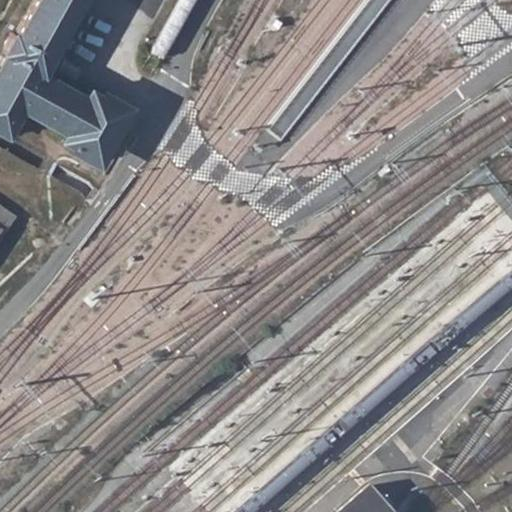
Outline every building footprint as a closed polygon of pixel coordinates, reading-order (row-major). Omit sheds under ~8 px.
[(0,51),(5,53),(0,61),(0,132),(8,137),(23,110),(65,132),(60,141),(97,160),(125,109),(89,89),(84,96),(52,78),(56,70),(46,65),(81,0),(34,0),(15,37),(9,33),(0,49),(0,51)] [(0,242),(16,220),(0,209),(0,242)] [(391,234),(344,268),(238,356),(248,367),(398,244),(391,234)] [(0,486),(13,473),(4,463),(0,465),(0,486)] [(384,511),(365,489),(338,511),(384,511)]
